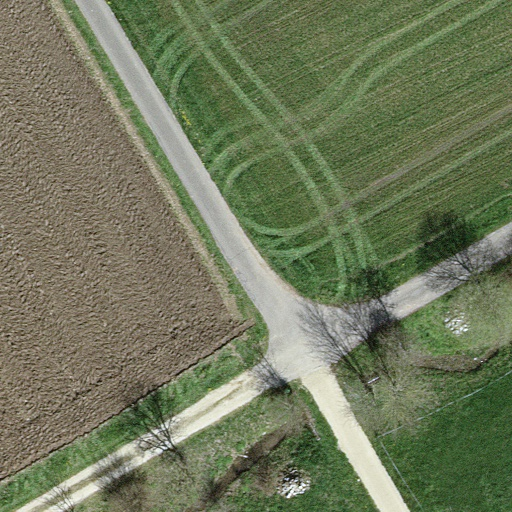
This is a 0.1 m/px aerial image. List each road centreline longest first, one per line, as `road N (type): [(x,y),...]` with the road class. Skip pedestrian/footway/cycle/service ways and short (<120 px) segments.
road 1 (track): [(92,0),(306,358),(511,237)]
road 2 (track): [(306,358),(52,511)]
road 3 (track): [(306,358),(392,511)]
